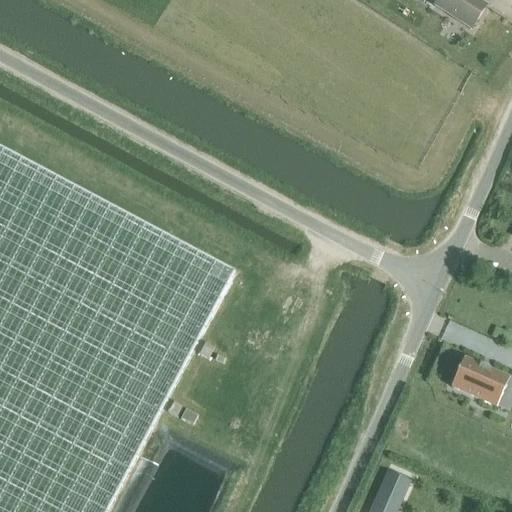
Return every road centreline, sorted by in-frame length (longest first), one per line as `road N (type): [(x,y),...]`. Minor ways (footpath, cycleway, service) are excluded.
road 1 (unclassified): [(434,288),(0,57)]
road 2 (unclassified): [(337,511),(434,288)]
road 3 (unclassified): [(434,288),(511,121)]
